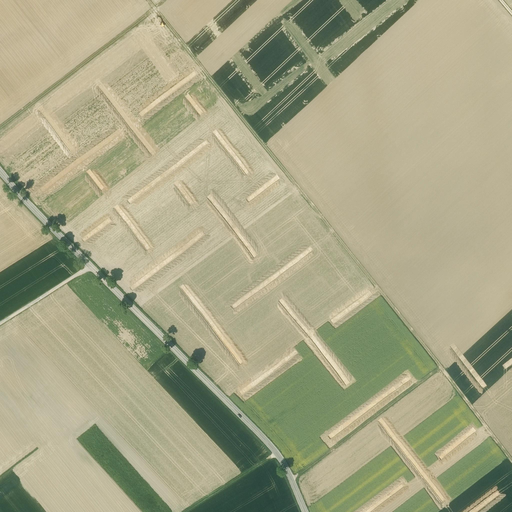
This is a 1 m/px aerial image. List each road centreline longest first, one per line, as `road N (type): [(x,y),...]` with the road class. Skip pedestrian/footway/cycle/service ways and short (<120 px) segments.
road 1 (secondary): [(306,511),(280,456),(0,168)]
road 2 (track): [(443,370),(158,11)]
road 3 (track): [(511,458),(443,370),(294,482)]
road 4 (track): [(158,11),(0,131)]
